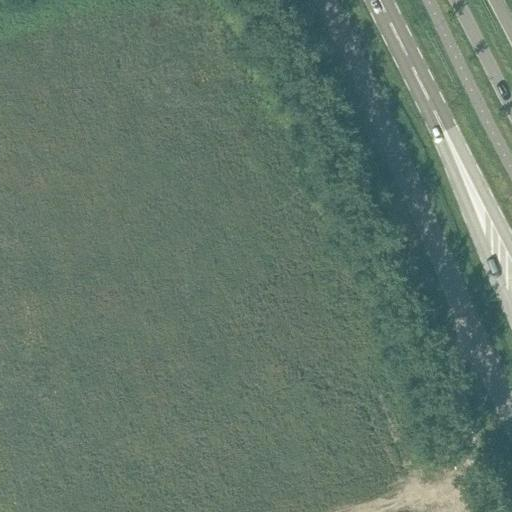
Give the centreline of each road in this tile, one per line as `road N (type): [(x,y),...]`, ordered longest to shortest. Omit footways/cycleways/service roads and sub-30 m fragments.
road 1 (unclassified): [(511,419),(318,0)]
road 2 (secondary): [(511,270),(377,0)]
road 3 (track): [(451,294),(437,313),(476,405),(477,433),(452,482),(436,491)]
road 4 (unclassified): [(454,0),(511,110)]
